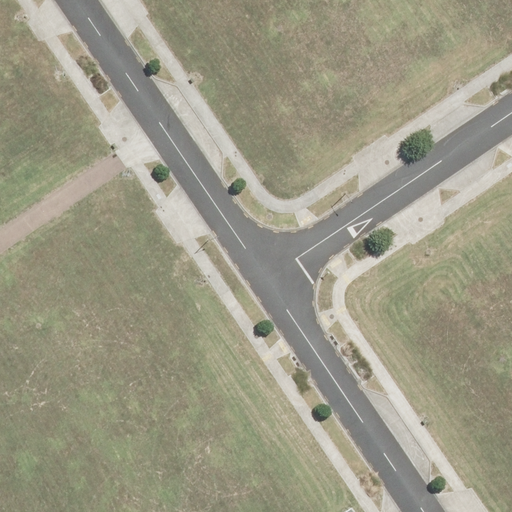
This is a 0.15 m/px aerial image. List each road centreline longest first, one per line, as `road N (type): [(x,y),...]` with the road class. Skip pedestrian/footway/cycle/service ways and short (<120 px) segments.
road 1 (residential): [(78,0),(265,279)]
road 2 (residential): [(511,115),(265,279)]
road 3 (residential): [(265,279),(420,511)]
